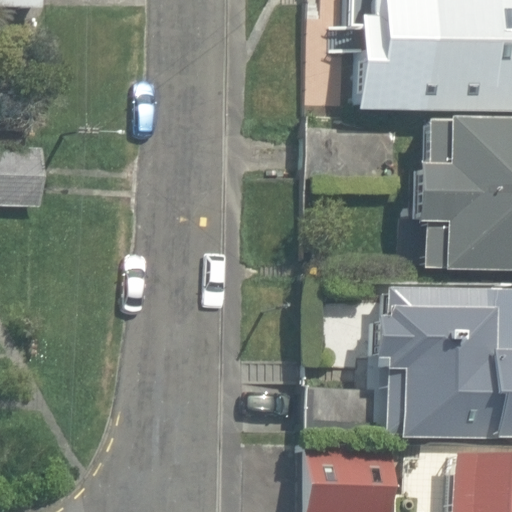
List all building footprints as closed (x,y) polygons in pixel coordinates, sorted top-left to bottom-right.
[(511,0),(376,0),(377,106),(511,105),(511,0)] [(404,275),(511,277),(511,124),(407,123),(404,275)] [(511,294),(367,293),(366,383),(383,383),(382,448),(511,450),(511,294)] [(380,511),(381,457),(288,455),(286,511),(380,511)] [(511,511),(511,467),(435,465),(433,511),(511,511)]
